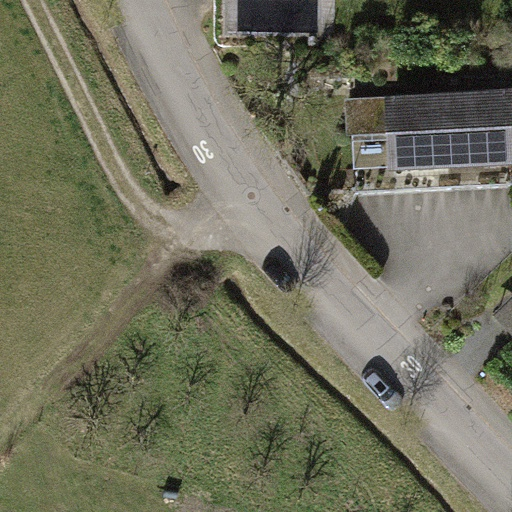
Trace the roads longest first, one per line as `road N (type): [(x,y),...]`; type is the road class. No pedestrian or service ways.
road 1 (residential): [(141,0),(271,227),(511,497)]
road 2 (track): [(271,227),(212,243),(139,208),(34,0)]
